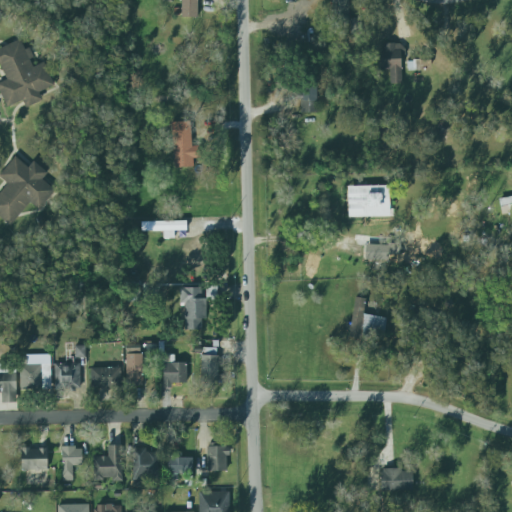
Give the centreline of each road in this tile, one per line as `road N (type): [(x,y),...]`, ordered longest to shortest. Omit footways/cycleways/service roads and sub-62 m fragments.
road 1 (residential): [(240,0),(255,511)]
road 2 (residential): [(251,396),(417,399),(511,430)]
road 3 (residential): [(0,418),(251,413)]
